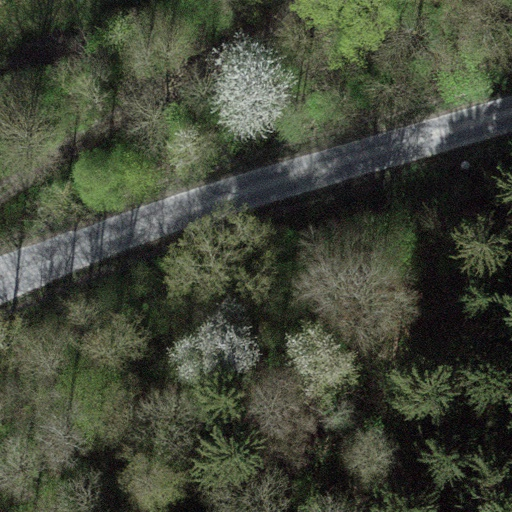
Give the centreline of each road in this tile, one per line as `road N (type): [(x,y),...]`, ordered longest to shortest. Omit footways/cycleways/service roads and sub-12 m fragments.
road 1 (unclassified): [(511,113),(137,227),(0,282)]
road 2 (track): [(348,0),(186,75),(0,200)]
